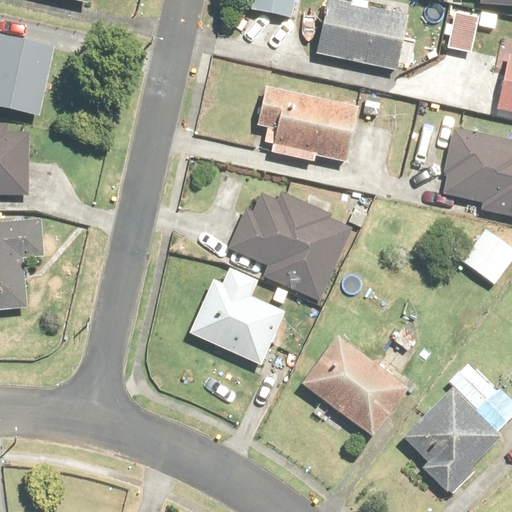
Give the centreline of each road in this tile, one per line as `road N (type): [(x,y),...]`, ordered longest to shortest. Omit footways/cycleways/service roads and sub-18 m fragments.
road 1 (residential): [(185,0),(94,421)]
road 2 (residential): [(94,421),(173,446),(281,511)]
